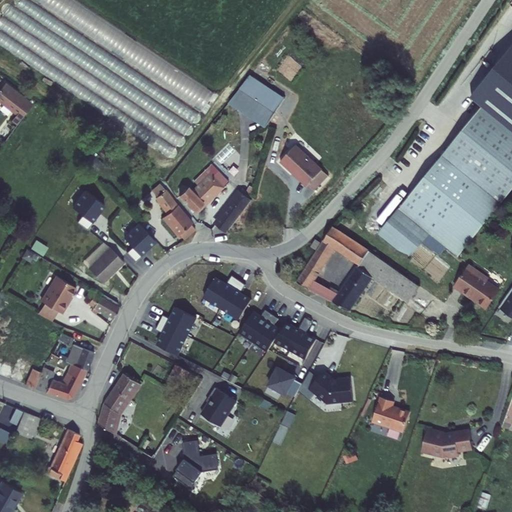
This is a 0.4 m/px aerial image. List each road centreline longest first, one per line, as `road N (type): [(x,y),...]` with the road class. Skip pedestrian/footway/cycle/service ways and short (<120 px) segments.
road 1 (residential): [(489,0),(374,165),(305,235),(265,254)]
road 2 (residential): [(511,359),(355,325),(283,289),(265,254)]
road 3 (residential): [(265,254),(202,249),(168,260),(134,302),(85,416)]
